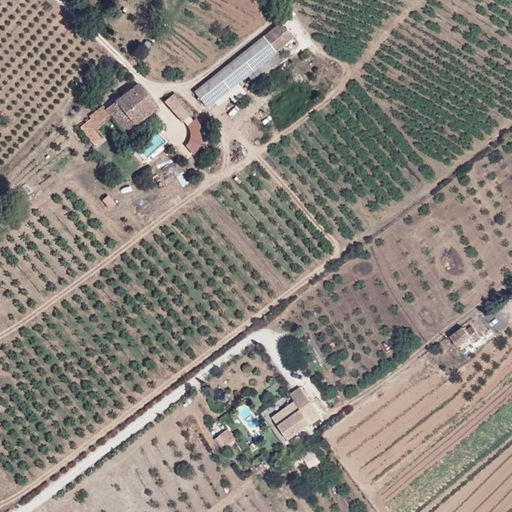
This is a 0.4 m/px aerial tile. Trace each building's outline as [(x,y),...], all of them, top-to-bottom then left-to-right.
[(292,38),(280,23),(194,92),(206,107),(292,38)] [(158,106),(139,83),(115,101),(133,124),(158,106)] [(193,112),(175,92),(163,101),(182,121),(193,112)] [(133,124),(115,101),(105,109),(122,133),(133,124)] [(191,150),(214,131),(204,120),(181,138),(191,150)] [(473,326),(467,331),(471,337),(475,343),(481,338),(473,326)] [(467,331),(464,327),(450,338),(458,346),(471,337),(467,331)] [(300,387),(290,395),(295,401),(301,410),(308,419),(318,412),(300,387)] [(283,423),(301,410),(295,401),(277,415),(283,423)] [(308,419),(301,410),(283,423),(278,426),(288,439),(311,423),(308,419)] [(237,439),(228,429),(219,437),(224,443),(219,447),(223,451),(237,439)]
